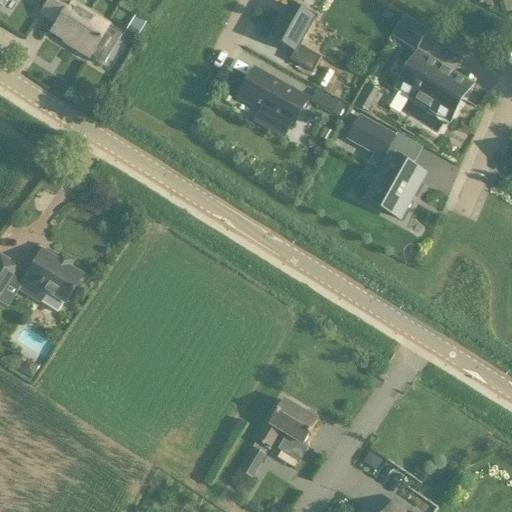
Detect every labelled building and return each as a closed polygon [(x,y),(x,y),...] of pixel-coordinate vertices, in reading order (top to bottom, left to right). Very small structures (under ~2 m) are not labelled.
[(0,7),(3,9),(9,0),(1,0),(0,2),(0,7)] [(88,57),(106,26),(70,4),(71,2),(68,0),(49,0),(41,13),(57,23),(52,32),(64,40),(63,42),(88,57)] [(285,8),(269,38),(294,51),(288,64),(311,76),(319,60),(296,48),(310,21),(285,8)] [(385,10),(382,16),(390,21),(393,15),(385,10)] [(428,32),(405,18),(394,37),(416,51),(428,32)] [(122,35),(132,42),(141,29),(130,22),(122,35)] [(454,113),(471,86),(420,55),(404,82),(424,94),(421,98),(433,105),(435,101),(454,113)] [(306,96),(253,69),(239,95),(262,108),(256,120),(268,127),(275,114),(292,123),(306,96)] [(326,89),(334,74),(325,69),(317,84),(326,89)] [(319,92),(313,103),(339,117),(345,106),(319,92)] [(373,101),(363,95),(356,106),(367,112),(373,101)] [(367,202),(400,220),(424,176),(386,154),(395,138),(361,119),(349,140),(375,154),(370,165),(384,173),(367,202)] [(324,129),(320,136),(329,140),(333,134),(324,129)] [(313,155),(319,158),(323,152),(317,149),(313,155)] [(56,314),(63,303),(64,304),(81,276),(40,251),(26,275),(17,270),(20,267),(0,254),(0,295),(7,284),(56,314)] [(39,369),(32,365),(23,367),(19,374),(32,381),(39,369)] [(258,440),(272,448),(281,432),(303,445),(317,421),(285,402),(271,426),(267,424),(258,440)] [(365,463),(378,471),(384,462),(371,453),(365,463)] [(258,466),(246,459),(239,470),(251,477),(258,466)]
